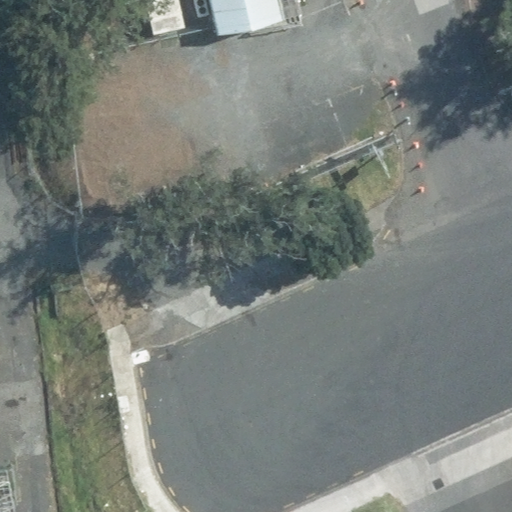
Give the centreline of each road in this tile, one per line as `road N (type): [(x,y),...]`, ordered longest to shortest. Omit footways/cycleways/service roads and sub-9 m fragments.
road 1 (track): [(254,407),(161,275),(4,218),(0,204)]
road 2 (unclassified): [(254,407),(511,272)]
